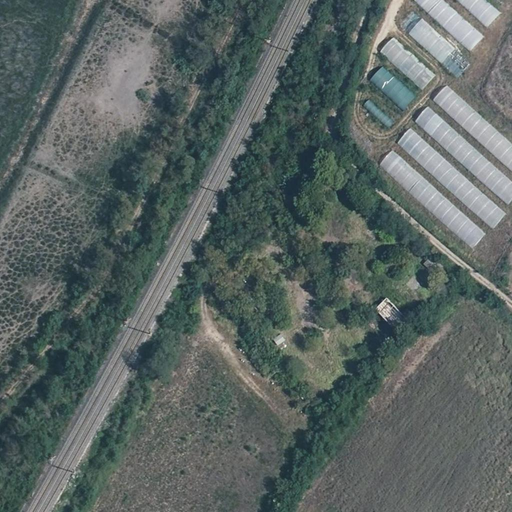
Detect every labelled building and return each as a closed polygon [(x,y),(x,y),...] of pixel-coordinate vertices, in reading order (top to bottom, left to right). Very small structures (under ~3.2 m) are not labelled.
[(416,0),(438,20),(450,8),(442,0),(416,0)] [(457,0),(488,26),(501,12),(486,0),(457,0)] [(401,26),(459,78),(472,63),(414,12),(401,26)] [(423,90),(437,75),(394,37),(380,52),(423,90)] [(371,78),(403,110),(415,98),(384,66),(371,78)] [(511,144),(446,86),(434,100),(503,162),(504,162),(511,169),(511,144)] [(390,129),(396,121),(369,100),(363,107),(390,129)] [(511,183),(428,107),(416,120),(508,204),(511,200),(511,183)] [(409,130),(398,143),(448,186),(459,173),(409,130)] [(392,151),(380,166),(423,203),(436,188),(392,151)] [(398,333),(409,321),(386,299),(375,311),(398,333)] [(409,311),(405,315),(411,320),(414,316),(409,311)] [(275,339),(279,346),(287,342),(283,334),(275,339)]
